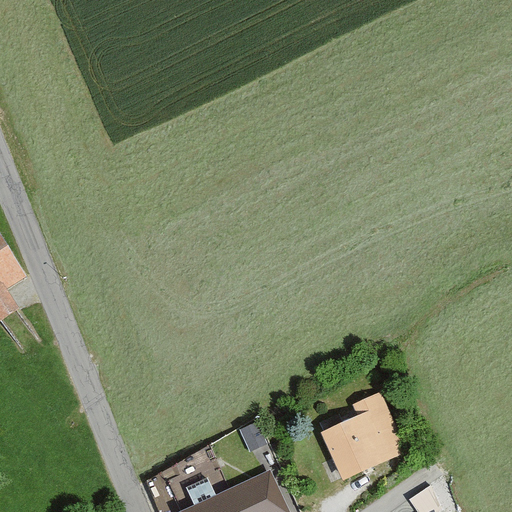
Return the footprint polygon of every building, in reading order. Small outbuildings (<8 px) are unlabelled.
[(0,220),(0,323),(26,308),(13,286),(32,275),(0,220)] [(358,415),(324,429),(344,476),(406,450),(380,388),(351,400),(358,415)] [(249,443),(265,439),(260,420),(244,423),(249,443)] [(268,472),(179,508),(180,511),(283,511),(285,511),(268,472)] [(427,485),(411,494),(420,511),(437,502),(427,485)]
